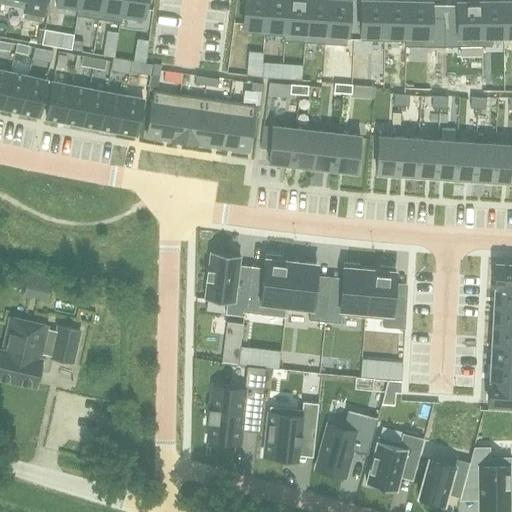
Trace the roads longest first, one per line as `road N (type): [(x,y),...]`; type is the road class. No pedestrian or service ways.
road 1 (residential): [(162,205),(350,230),(511,238)]
road 2 (residential): [(165,470),(162,205)]
road 3 (residential): [(165,470),(332,511)]
road 4 (residential): [(162,205),(140,189),(0,156)]
road 5 (residential): [(161,509),(0,463)]
